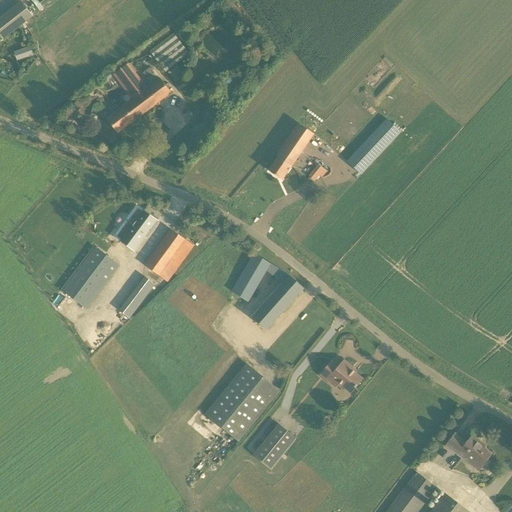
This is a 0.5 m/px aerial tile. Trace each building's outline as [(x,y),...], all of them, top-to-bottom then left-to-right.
[(0,36),(3,40),(33,17),(21,1),(0,17),(0,36)] [(179,30),(150,52),(173,83),(203,61),(179,30)] [(116,70),(124,64),(122,61),(114,67),(116,70)] [(118,133),(172,93),(160,78),(146,88),(128,64),(114,74),(132,99),(107,118),(118,133)] [(252,78),(244,70),(227,88),(235,96),(252,78)] [(298,123),(276,155),(278,157),(269,171),(282,180),(314,134),(325,123),(311,109),(298,123)] [(386,119),(354,153),(346,161),(361,175),(401,133),(386,119)] [(326,171),(318,164),(309,176),(314,180),(318,175),(321,177),(326,171)] [(115,238),(133,252),(145,237),(146,238),(158,222),(138,207),(128,221),(130,222),(128,224),(126,223),(115,238)] [(171,229),(145,266),(167,282),(194,246),(171,229)] [(94,246),(61,290),(86,309),(103,287),(101,286),(118,264),(94,246)] [(232,292),(248,302),(270,263),(255,254),(241,279),(237,277),(230,288),(234,290),(232,292)] [(252,317),(267,330),(303,289),(286,273),(272,288),(275,290),(271,294),(268,292),(258,304),(261,307),(252,317)] [(158,287),(145,277),(119,310),(130,318),(150,292),(153,294),(158,287)] [(56,315),(69,299),(62,294),(50,310),(56,315)] [(71,325),(81,308),(74,304),(64,322),(71,325)] [(353,368),(344,361),(338,368),(331,362),(320,375),(335,387),(338,383),(351,393),(362,379),(351,370),(353,368)] [(246,364),(205,414),(239,442),(280,391),(246,364)] [(272,467),(297,437),(280,423),(256,453),(272,467)] [(455,434),(445,447),(479,472),(483,465),(488,459),(491,455),(481,448),(483,445),(473,437),(467,444),(455,434)] [(418,511),(437,488),(416,472),(385,511),(418,511)] [(468,511),(446,494),(432,511),(468,511)]
